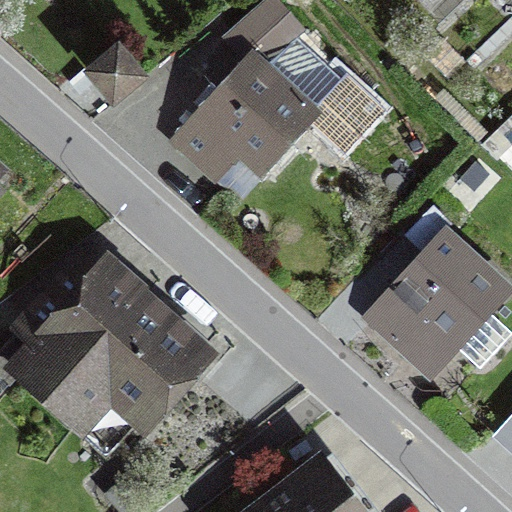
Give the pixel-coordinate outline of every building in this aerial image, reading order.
[(255,64),(184,142),(238,191),(307,115),(263,76),(303,32),(267,0),(265,0),(229,40),(255,64)] [(120,44),(91,69),(116,99),(145,75),(120,44)] [(445,240),(371,317),(426,369),(500,291),(445,240)] [(193,361),(81,259),(18,326),(41,347),(22,367),(77,418),(106,387),(140,418),(193,361)] [(361,511),(327,462),(254,511),(361,511)]
